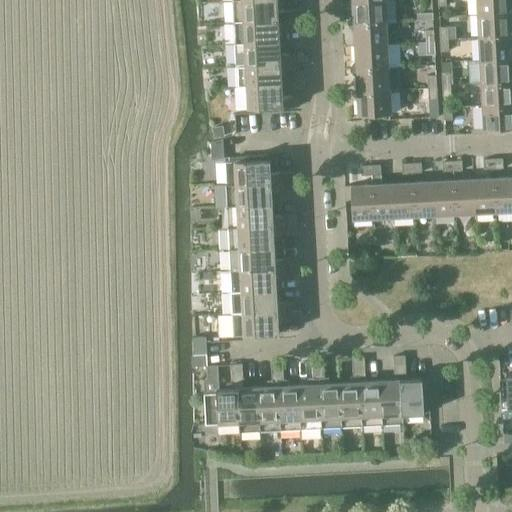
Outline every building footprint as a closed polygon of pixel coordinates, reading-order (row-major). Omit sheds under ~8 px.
[(277,0),(251,0),(232,1),(233,23),(301,19),(301,12),(298,10),(278,11),(277,0)] [(394,0),(364,0),(352,1),(353,15),(347,21),(348,24),(386,22),(396,21),(394,0)] [(432,9),(431,0),(423,0),(424,9),(432,9)] [(476,0),(477,15),(510,13),(509,0),(476,0)] [(510,13),(477,15),(479,37),(511,35),(511,28),(510,27),(510,13)] [(279,42),(279,30),(299,29),(301,26),(301,19),(233,23),(234,45),(236,44),(279,42)] [(386,22),(348,24),(348,26),(354,32),(354,46),(387,44),(386,22)] [(455,27),(439,27),(440,40),(448,39),(456,39),(455,27)] [(434,42),(433,30),(425,30),(426,42),(434,42)] [(511,35),(479,37),(480,60),(511,58),(511,56),(511,44),(511,43),(511,35)] [(448,39),(440,40),(440,51),(448,51),(448,39)] [(236,44),(237,51),(236,55),(235,59),(235,63),(235,66),(245,66),(245,65),(296,62),(296,53),(280,54),(279,42),(236,44)] [(434,54),(434,42),(426,42),(426,54),(434,54)] [(387,44),(354,46),(355,60),(350,66),(350,70),(388,68),(387,44)] [(511,58),(480,60),(481,83),(511,81),(511,58)] [(245,65),(245,66),(246,87),(282,85),(281,73),(297,72),(296,62),(245,65)] [(388,68),(350,70),(350,72),(356,77),(357,91),(357,92),(389,90),(388,68)] [(449,72),(441,73),(442,85),(450,85),(449,72)] [(436,88),(436,76),(428,76),(428,88),(436,88)] [(511,103),(511,81),(481,83),(482,106),(511,103)] [(282,97),(282,85),(246,87),(236,87),(238,110),(299,106),(298,96),(282,97)] [(450,85),(442,85),(443,97),(451,96),(450,85)] [(437,100),(436,88),(428,88),(429,100),(437,100)] [(357,92),(357,91),(351,91),(351,95),(357,100),(358,115),(390,114),(389,90),(357,92)] [(511,103),(482,106),(483,129),(472,129),(472,135),(488,134),(487,129),(511,127),(511,103)] [(451,107),(443,108),(444,120),(452,119),(451,107)] [(222,138),(210,143),(211,158),(223,157),(222,138)] [(492,159),(493,168),(503,168),(502,158),(492,159)] [(225,185),(287,181),(286,172),(270,173),(269,160),(245,161),(245,159),(243,159),(243,161),(225,162),(226,184),(225,184),(225,185)] [(492,159),(483,159),(484,169),(493,168),(492,159)] [(452,161),(452,170),(462,170),(462,160),(452,161)] [(443,171),(452,170),(452,161),(442,161),(443,171)] [(402,173),(412,173),(411,163),(401,164),(402,173)] [(411,163),(412,173),(421,172),(421,163),(411,163)] [(361,175),(371,175),(371,165),(361,166),(361,175)] [(371,165),(371,175),(380,174),(380,165),(371,165)] [(511,177),(493,178),(495,212),(511,210),(511,177)] [(473,179),(475,213),(495,212),(493,178),(473,179)] [(475,213),(473,179),(453,180),(455,214),(475,213)] [(455,214),(453,180),(432,181),(434,215),(455,214)] [(287,190),(287,181),(225,185),(226,206),(272,204),(271,191),(287,190)] [(434,215),(432,181),(412,182),(414,216),(434,215)] [(392,183),(394,217),(414,216),(412,182),(392,183)] [(394,217),(392,183),(372,184),(373,218),(394,217)] [(373,218),(372,184),(350,185),(352,219),(373,218)] [(272,204),(226,206),(227,227),(296,224),(295,218),(292,215),(272,216),(272,204)] [(296,230),(296,224),(227,227),(229,249),(274,247),(273,234),(293,233),(296,230)] [(229,249),(230,271),(291,268),(291,258),(275,259),(274,247),(229,249)] [(231,293),(241,292),(276,290),(276,278),(292,277),(291,268),(230,271),(231,293)] [(277,302),(276,290),(241,292),(242,313),(242,314),(293,311),(293,302),(277,302)] [(242,314),(242,313),(232,313),(233,336),(278,334),(278,321),(294,320),(293,311),(242,314)] [(205,337),(192,338),(193,354),(206,353),(205,337)] [(193,354),(191,354),(192,366),(207,365),(206,353),(193,354)] [(393,356),(394,365),(405,365),(405,355),(393,356)] [(353,368),(364,367),(364,357),(352,358),(353,368)] [(311,360),(312,370),(324,369),(323,359),(311,360)] [(271,362),(271,372),(283,371),(283,361),(271,362)] [(230,364),(230,374),(242,373),(242,364),(230,364)] [(405,365),(394,365),(394,375),(406,374),(405,365)] [(365,376),(364,367),(353,368),(353,377),(359,377),(365,376)] [(324,378),(324,369),(312,370),(312,378),(312,379),(318,379),(324,379),(324,378)] [(284,381),(283,371),(271,372),(272,380),(272,381),(278,381),(284,381)] [(243,383),(242,373),(230,374),(231,383),(237,383),(243,383)] [(339,383),(329,383),(329,377),(324,378),(324,379),(318,379),(320,428),(341,427),(339,383)] [(349,377),(350,382),(339,383),(341,427),(362,426),(359,382),(360,382),(359,377),(353,377),(349,377)] [(298,385),(300,429),(320,428),(318,379),(312,379),(312,378),(308,379),(308,384),(298,385)] [(430,412),(429,395),(422,395),(422,378),(400,379),(402,414),(430,412)] [(403,424),(402,414),(400,379),(380,380),(382,425),(403,424)] [(257,387),(260,431),(280,430),(278,386),(278,381),(272,381),(272,380),(267,381),(267,386),(257,387)] [(382,425),(380,380),(360,382),(359,382),(362,426),(382,425)] [(239,432),(237,388),(237,383),(231,383),(226,383),(226,388),(215,389),(216,393),(204,394),(205,424),(217,423),(218,433),(239,432)] [(300,429),(298,385),(278,386),(280,430),(300,429)] [(260,431),(257,387),(237,388),(239,432),(260,431)]
